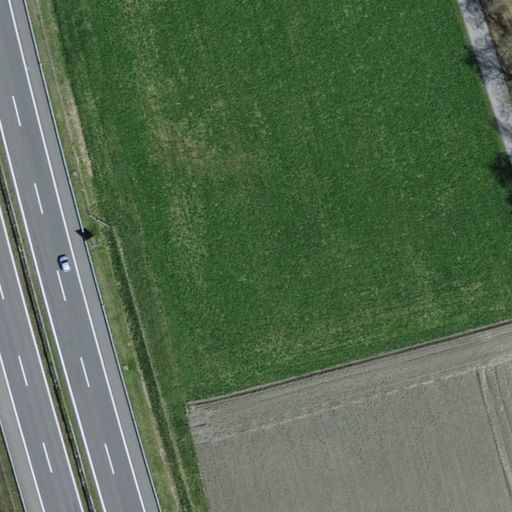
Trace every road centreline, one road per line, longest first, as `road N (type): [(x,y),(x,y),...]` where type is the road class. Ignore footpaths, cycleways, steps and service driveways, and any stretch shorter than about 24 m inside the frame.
road 1 (motorway): [(126,511),(0,36)]
road 2 (motorway): [(0,285),(62,511)]
